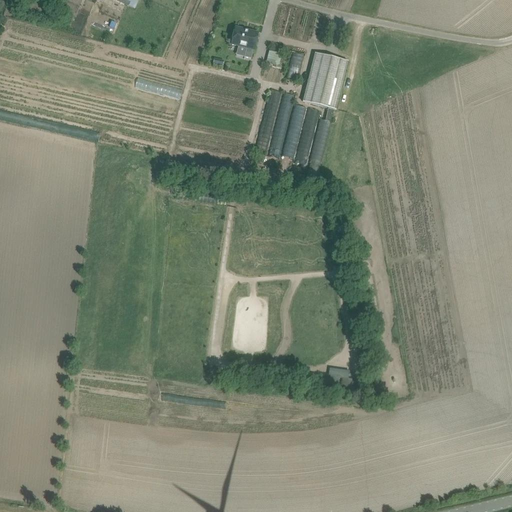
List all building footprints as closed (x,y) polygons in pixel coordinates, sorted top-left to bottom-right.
[(124,0),(129,2),(127,6),(134,9),(138,0),(124,0)] [(115,38),(126,14),(109,6),(98,30),(115,38)] [(245,30),(235,28),(231,45),(246,49),(244,58),(251,59),(253,51),(254,51),(258,33),(248,31),(248,33),(244,32),(245,30)] [(336,111),(348,62),(315,54),(303,103),(336,111)] [(296,55),(291,81),(301,84),(307,57),(296,55)] [(272,92),(261,150),(270,152),(269,156),(310,164),(313,147),(302,145),(309,110),(296,108),(298,98),(286,96),(286,95),(272,92)] [(324,114),(313,167),(324,169),(336,117),(324,114)]
